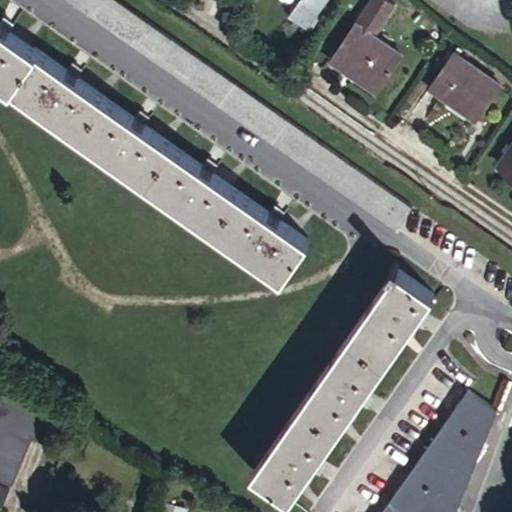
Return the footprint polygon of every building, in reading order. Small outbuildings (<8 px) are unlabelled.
[(123,0),(75,0),(395,226),(410,203),(123,0)] [(386,0),(369,0),(329,59),(343,69),(347,65),(374,84),(396,52),(368,33),(389,2),(386,0)] [(0,23),(0,78),(280,277),(306,242),(0,23)] [(450,50),(426,83),(471,115),(495,81),(450,50)] [(511,129),(492,158),(511,172),(511,129)] [(433,292),(398,268),(256,470),(291,494),(433,292)] [(18,386),(6,381),(1,395),(13,400),(18,386)] [(378,511),(453,511),(498,407),(468,385),(378,511)] [(60,413),(42,405),(39,413),(0,396),(0,481),(12,486),(31,438),(47,444),(60,413)]
